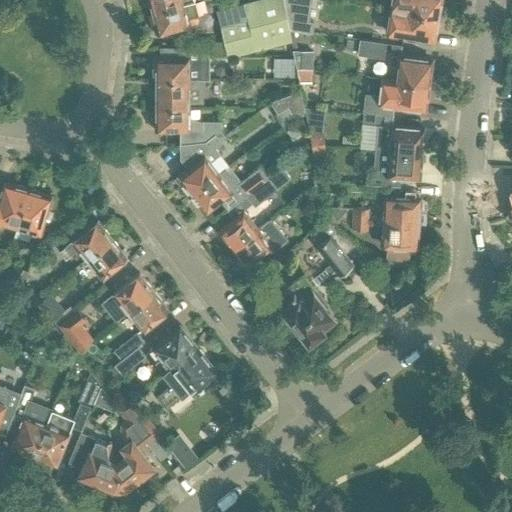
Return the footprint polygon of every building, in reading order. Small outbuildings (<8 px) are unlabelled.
[(195,2),(194,0),(149,0),(149,1),(147,3),(148,7),(151,7),(152,12),(185,4),(195,2)] [(232,56),(291,40),(289,29),(283,0),(250,0),(244,2),(244,4),(218,10),(222,25),(220,25),(224,41),(206,41),(206,47),(208,47),(208,56),(209,56),(232,56)] [(283,0),(289,29),(313,32),(315,21),(309,21),(311,0),(283,0)] [(441,2),(441,0),(390,0),(389,8),(407,11),(438,16),(439,12),(442,10),(443,5),(441,2)] [(158,35),(190,26),(188,18),(199,16),(195,2),(185,4),(152,12),(153,15),(151,17),(152,22),(155,22),(158,35)] [(438,19),(438,16),(407,11),(403,34),(434,40),(436,28),(439,26),(440,21),(438,19)] [(386,43),(377,41),(360,39),(359,41),(358,51),(358,54),(384,57),(386,43)] [(358,51),(359,41),(347,40),(346,49),(358,51)] [(152,70),(152,76),(155,78),(155,80),(189,80),(203,80),(209,80),(209,56),(208,56),(208,47),(206,47),(197,47),(197,46),(178,46),(178,56),(155,56),(155,68),(152,70)] [(293,50),(294,56),(297,69),(312,71),(313,50),(293,50)] [(397,80),(428,84),(431,59),(391,54),(390,61),(393,65),(399,65),(397,79),(397,80)] [(280,59),(280,73),(293,73),(293,59),(280,59)] [(364,112),(364,113),(392,116),(394,104),(425,108),(428,84),(397,80),(397,79),(384,77),(381,95),(366,93),(363,112),(364,112)] [(155,90),(152,93),(152,99),(155,102),(155,107),(189,107),(189,102),(203,102),(203,80),(189,80),(155,80),(155,90)] [(276,99),(271,102),(285,125),(305,112),(301,91),(276,99)] [(155,110),(152,113),(152,119),(155,121),(155,131),(180,131),(181,144),(206,141),(217,133),(223,132),(223,121),(202,121),(202,128),(189,128),(189,107),(155,107),(155,110)] [(377,132),(375,149),(389,150),(421,153),(423,128),(391,125),(392,116),(364,113),(363,123),(377,124),(377,132)] [(311,143),(324,144),(322,129),(309,131),(311,143)] [(178,175),(193,194),(220,173),(219,172),(211,161),(221,154),(215,146),(222,141),(221,140),(226,136),(223,132),(217,133),(206,141),(181,144),(181,158),(187,167),(178,175)] [(326,155),(324,144),(311,143),(314,157),(326,155)] [(380,185),(390,185),(399,186),(400,176),(419,177),(421,153),(389,150),(375,149),(373,173),(367,172),(366,184),(380,185)] [(220,173),(193,194),(207,212),(234,191),(234,192),(241,187),(226,167),(219,172),(220,173)] [(269,178),(277,188),(291,177),(283,167),(269,178)] [(249,192),(266,179),(259,170),(242,183),(249,192)] [(266,179),(249,192),(246,195),(255,206),(277,189),(277,188),(269,178),(268,177),(266,179)] [(0,220),(17,226),(28,189),(5,183),(0,199),(0,220)] [(307,190),(318,205),(323,201),(320,189),(315,183),(307,190)] [(384,195),(382,221),(418,222),(419,197),(398,196),(399,186),(390,185),(389,196),(384,195)] [(29,240),(32,230),(40,232),(50,196),(28,189),(17,226),(15,236),(29,240)] [(326,220),(328,219),(334,224),(347,208),(324,207),(325,219),(326,220)] [(352,219),(367,220),(368,209),(353,208),(352,219)] [(233,248),(257,228),(243,210),(218,230),(233,248)] [(258,228),(257,228),(233,248),(247,267),(272,247),(274,251),(288,240),(271,218),(258,228)] [(356,243),(342,231),(334,224),(328,219),(326,220),(311,232),(320,243),(318,245),(331,262),(324,268),(330,274),(336,269),(340,273),(353,263),(344,252),(356,243)] [(367,220),(352,219),(352,229),(367,229),(367,220)] [(87,259),(113,239),(98,220),(72,240),(68,243),(65,246),(71,255),(79,248),(87,259)] [(418,222),(382,221),(381,245),(417,247),(418,222)] [(113,239),(87,259),(101,277),(127,257),(113,239)] [(44,250),(31,270),(37,276),(64,255),(53,242),(44,250)] [(2,288),(16,296),(30,271),(16,263),(2,288)] [(128,312),(154,291),(139,273),(114,293),(128,312)] [(313,343),(321,337),(321,333),(323,331),(321,329),(333,319),(318,300),(322,298),(302,273),(285,286),(289,290),(284,294),(283,297),(284,300),(286,306),(283,309),(309,342),(311,341),(313,343)] [(154,291),(128,312),(143,330),(168,310),(154,291)] [(0,292),(0,319),(6,322),(15,298),(0,292)] [(55,324),(68,314),(55,297),(42,307),(55,324)] [(68,314),(55,324),(75,352),(93,338),(82,322),(86,319),(77,307),(68,314)] [(163,371),(164,372),(170,366),(195,346),(180,326),(154,346),(162,357),(156,362),(163,371)] [(138,346),(121,359),(115,364),(122,374),(146,355),(138,346)] [(169,405),(189,390),(190,391),(211,375),(209,373),(214,369),(195,346),(170,366),(164,372),(173,383),(159,393),(169,405)] [(0,414),(2,408),(13,413),(24,386),(12,381),(9,390),(0,386),(0,371),(0,414)] [(47,423),(34,455),(56,464),(71,426),(81,430),(99,383),(90,371),(77,403),(79,404),(74,419),(52,410),(47,423)] [(34,455),(47,423),(33,418),(38,406),(29,403),(34,390),(24,386),(13,413),(23,417),(11,446),(34,455)] [(119,459),(115,462),(118,477),(125,487),(126,488),(153,468),(138,448),(158,432),(159,431),(131,395),(117,406),(126,419),(120,424),(123,446),(128,453),(119,459)] [(81,432),(73,450),(88,457),(80,474),(103,483),(112,488),(126,488),(125,487),(118,477),(115,462),(114,462),(111,442),(107,443),(81,432)] [(160,459),(172,450),(158,432),(146,441),(160,459)] [(186,467),(198,456),(180,433),(167,443),(172,450),(186,467)]
